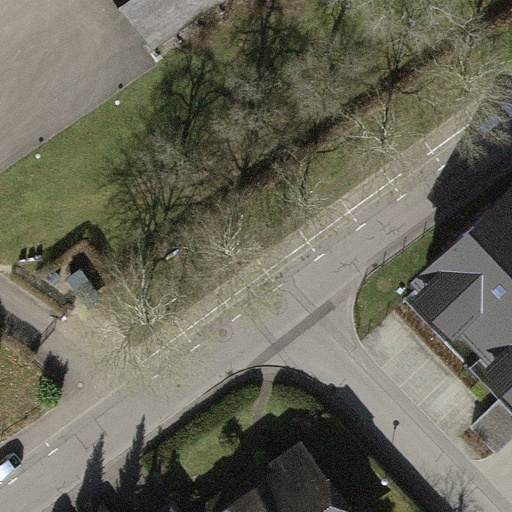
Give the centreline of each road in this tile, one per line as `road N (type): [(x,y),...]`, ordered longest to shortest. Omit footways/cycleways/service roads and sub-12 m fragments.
road 1 (residential): [(34,511),(312,311)]
road 2 (residential): [(312,311),(499,511)]
road 3 (residential): [(312,311),(511,147)]
